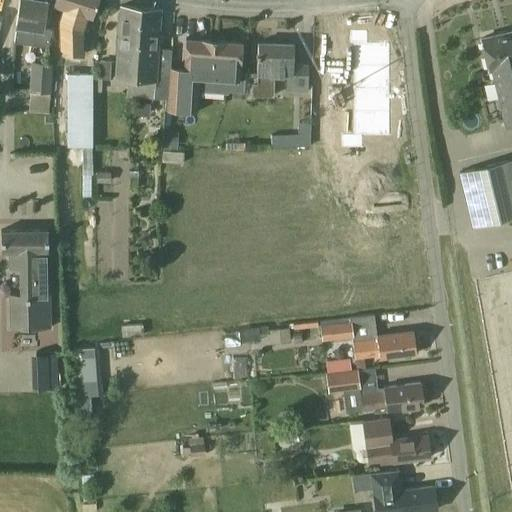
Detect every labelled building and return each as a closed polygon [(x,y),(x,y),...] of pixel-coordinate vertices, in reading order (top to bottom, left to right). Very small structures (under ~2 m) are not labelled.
[(47,3),(27,0),(19,0),(15,27),(16,27),(13,42),(48,47),(51,29),(42,28),(47,3)] [(56,46),(79,51),(84,29),(90,30),(92,18),(98,0),(54,0),(53,5),(65,9),(56,46)] [(126,97),(134,97),(138,9),(138,8),(120,7),(115,80),(127,81),(126,97)] [(134,97),(168,100),(170,78),(155,77),(160,10),(138,8),(138,9),(134,97)] [(367,30),(350,30),(350,44),(354,44),(354,67),(390,67),(390,43),(367,43),(367,30)] [(491,71),(505,129),(511,126),(511,31),(480,39),(488,72),(491,71)] [(239,80),(242,43),(185,39),(183,66),(171,65),(170,78),(168,100),(167,110),(196,112),(198,86),(203,86),(204,78),(239,80)] [(286,91),(307,91),(308,65),(293,64),(294,45),(257,44),(257,76),(273,76),(287,77),(286,91)] [(29,92),(51,93),(53,64),(31,63),(29,92)] [(390,67),(354,67),(354,89),(390,89),(390,67)] [(90,142),(90,70),(66,70),(66,142),(90,142)] [(273,76),(257,76),(256,85),(252,85),(252,96),(272,96),(273,76)] [(390,89),(354,89),(354,112),(390,112),(390,89)] [(341,135),(341,148),(362,148),(362,136),(390,136),(390,112),(354,112),(354,135),(341,135)] [(298,122),(298,146),(311,145),(311,123),(298,122)] [(458,173),(472,228),(511,218),(511,163),(511,160),(458,173)] [(0,233),(1,233),(1,250),(1,252),(3,252),(9,252),(9,269),(20,269),(20,295),(9,295),(10,328),(50,328),(49,248),(48,248),(47,232),(47,230),(45,230),(2,231),(0,231),(0,233)] [(319,322),(321,341),(352,337),(349,318),(319,322)] [(379,355),(379,359),(416,354),(413,331),(376,336),(377,340),(352,343),(354,358),(379,355)] [(71,350),(74,382),(101,380),(99,355),(84,357),(84,349),(71,350)] [(42,387),(60,387),(59,351),(41,352),(42,387)] [(325,361),(326,371),(351,369),(349,358),(325,361)] [(325,373),(327,393),(359,389),(356,369),(351,369),(326,371),(326,372),(325,373)] [(343,396),(344,413),(361,411),(361,412),(374,410),(374,412),(385,410),(386,411),(422,406),(419,383),(382,388),(383,391),(343,396)] [(428,457),(425,436),(392,441),(389,418),(361,422),(365,448),(361,447),(357,449),(355,452),(355,456),(356,460),(360,463),(364,463),(367,462),(368,464),(379,463),(379,464),(428,457)] [(204,456),(203,437),(189,438),(190,456),(204,456)] [(418,511),(436,510),(433,487),(400,492),(397,470),(371,473),(375,511),(418,511)]
